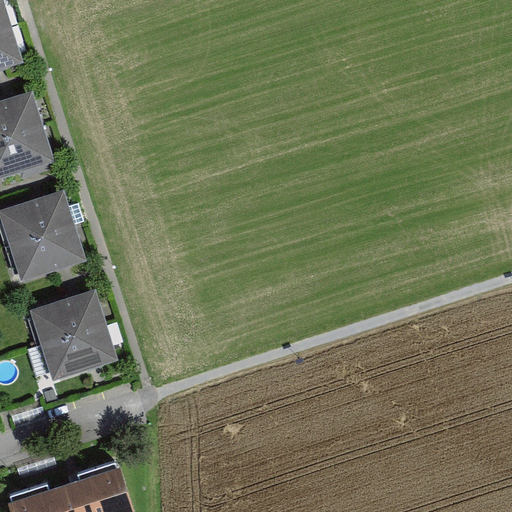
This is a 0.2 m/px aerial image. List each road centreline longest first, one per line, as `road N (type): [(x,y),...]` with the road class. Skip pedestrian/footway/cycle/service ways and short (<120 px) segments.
road 1 (track): [(511,278),(150,396)]
road 2 (residential): [(0,446),(150,396)]
